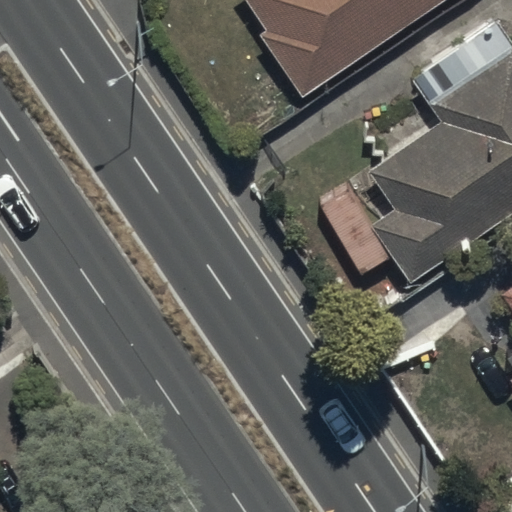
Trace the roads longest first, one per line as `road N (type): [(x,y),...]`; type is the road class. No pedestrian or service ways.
road 1 (primary): [(26,0),(379,511)]
road 2 (primary): [(245,511),(0,149)]
